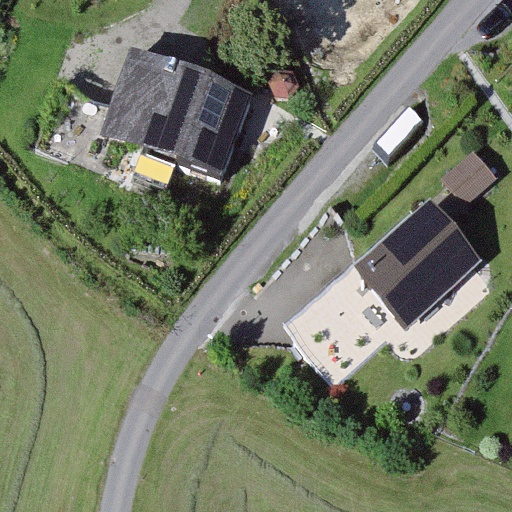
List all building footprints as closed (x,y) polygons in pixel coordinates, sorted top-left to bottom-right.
[(254,94),(132,50),(110,108),(101,135),(142,150),(131,178),(165,190),(176,161),(223,178),(254,94)] [(277,73),(270,83),(274,97),(290,100),(299,87),(292,73),(277,73)] [(101,135),(110,108),(57,91),(37,153),(90,170),(101,135)] [(475,153),(444,181),(468,209),(500,181),(475,153)] [(481,260),(429,201),(352,270),(399,322),(404,327),(481,260)] [(399,322),(352,270),(286,328),(333,381),(399,322)]
